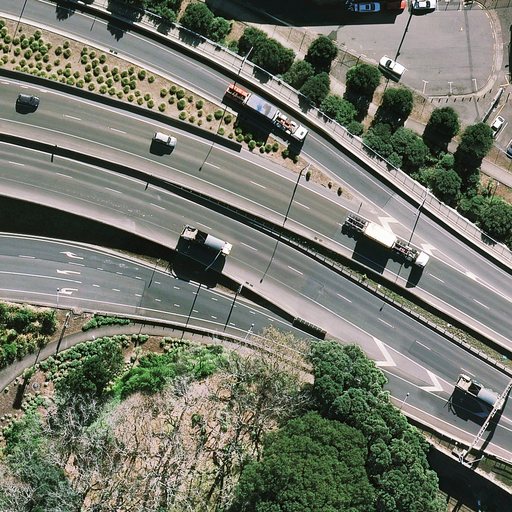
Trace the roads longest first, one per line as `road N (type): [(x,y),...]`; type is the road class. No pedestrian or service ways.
road 1 (trunk): [(2,0),(139,44),(244,98),(511,292)]
road 2 (trunk): [(511,397),(266,245),(158,204),(0,162)]
road 3 (trunk): [(0,101),(116,130),(250,179),(511,316)]
road 4 (trunk): [(511,442),(217,312),(140,287),(0,259)]
road 5 (residential): [(255,0),(299,19),(442,46)]
